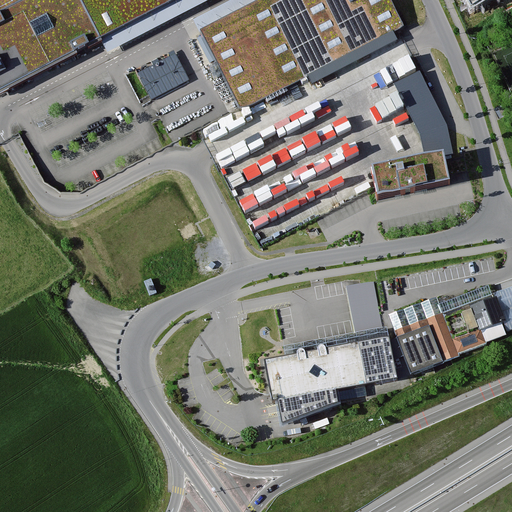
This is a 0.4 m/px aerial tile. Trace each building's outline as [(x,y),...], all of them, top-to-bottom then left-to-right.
[(0,0),(0,93),(36,75),(99,43),(105,55),(212,0),(0,0)] [(388,0),(267,0),(200,35),(240,113),(404,29),(388,0)] [(410,52),(368,73),(376,89),(418,67),(410,52)] [(178,53),(138,69),(150,100),(190,83),(178,53)] [(424,151),(452,141),(423,69),(396,80),(424,151)] [(398,129),(412,122),(394,87),(380,95),(382,99),(388,96),(391,102),(379,109),(394,137),(400,134),(398,129)] [(251,206),(257,221),(355,184),(350,171),(341,174),(336,163),(368,151),(363,138),(319,154),(312,135),(241,161),(251,187),(239,191),(245,208),(251,206)] [(369,170),(375,200),(414,192),(447,185),(441,155),(369,170)] [(191,255),(206,262),(213,248),(198,241),(191,255)] [(511,286),(492,295),(508,333),(511,331),(511,286)] [(490,299),(393,335),(408,375),(505,339),(490,299)] [(274,407),(279,431),(338,408),(335,394),(396,383),(389,343),(259,366),(267,409),(274,407)]
